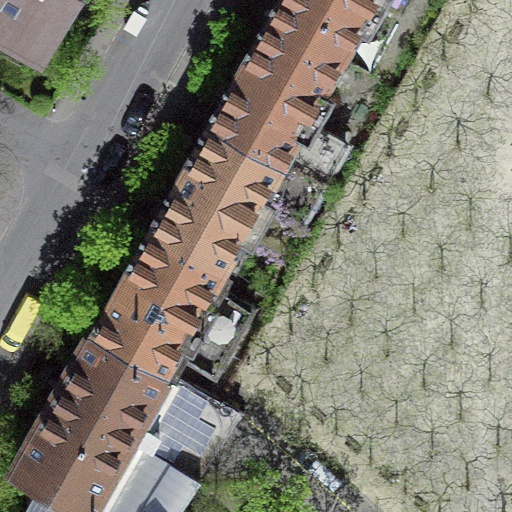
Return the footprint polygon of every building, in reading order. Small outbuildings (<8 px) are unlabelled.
[(0,0),(0,17),(47,44),(71,0),(0,0)] [(279,0),(270,15),(339,54),(356,23),(366,28),(381,0),(279,0)] [(322,84),(339,54),(270,15),(239,71),(211,120),(324,183),(346,143),(312,123),(331,89),(322,84)] [(301,223),(324,183),(211,120),(183,169),(153,224),(221,263),(238,233),(247,238),(267,203),(301,223)] [(252,281),(221,263),(153,224),(123,277),(94,329),(162,368),(171,350),(216,375),(255,305),(242,298),(252,281)] [(162,368),(94,329),(92,328),(78,354),(66,375),(136,414),(162,368)] [(86,502),(136,414),(66,375),(41,419),(17,462),(40,475),(27,498),(50,511),(64,489),(86,502)] [(175,511),(201,476),(145,444),(106,511),(175,511)]
